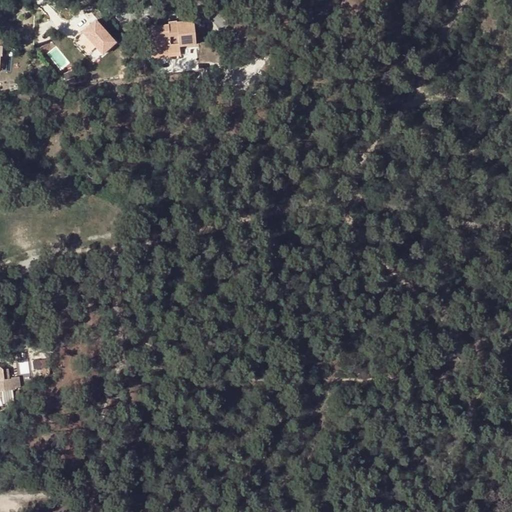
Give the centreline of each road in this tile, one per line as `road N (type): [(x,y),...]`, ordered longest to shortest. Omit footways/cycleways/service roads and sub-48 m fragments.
road 1 (track): [(0,264),(26,254),(151,242),(340,198),(406,105),(441,90),(437,41),(461,0)]
road 2 (track): [(408,511),(472,416),(478,360),(466,338),(361,239),(340,198),(511,236)]
